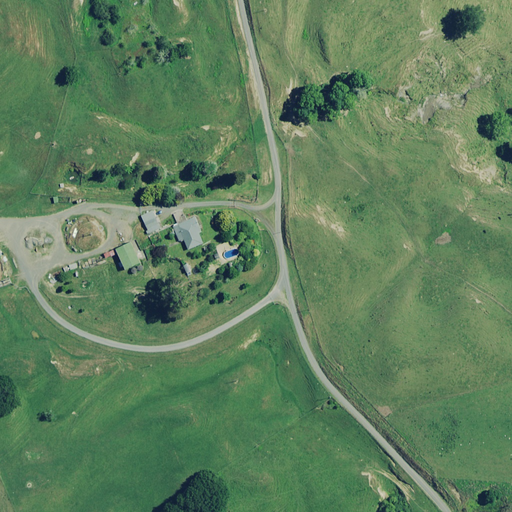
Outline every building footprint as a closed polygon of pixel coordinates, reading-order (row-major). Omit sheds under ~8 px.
[(149,236),(155,233),(163,229),(154,210),(141,217),(149,231),(147,232),(149,236)] [(186,215),(182,216),(180,211),(174,214),(178,224),(173,226),(180,242),(185,240),(189,250),(204,244),(200,233),(202,232),(196,217),(188,221),(186,215)] [(155,233),(149,236),(153,244),(159,241),(155,233)] [(141,263),(132,243),(117,250),(126,270),(141,263)] [(154,258),(151,249),(145,251),(149,260),(154,258)] [(224,250),(215,254),(218,261),(227,256),(224,250)] [(188,264),(184,266),(188,276),(192,274),(188,264)]
